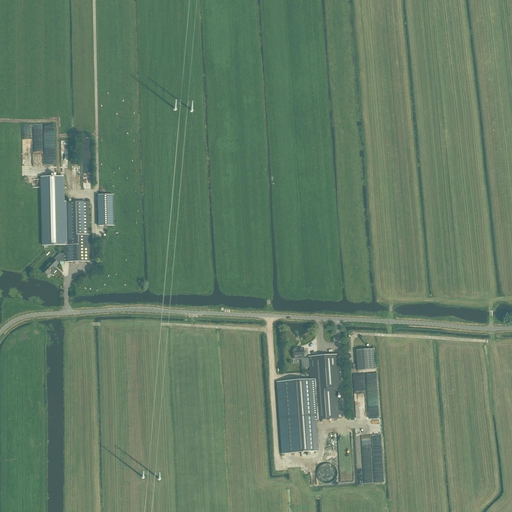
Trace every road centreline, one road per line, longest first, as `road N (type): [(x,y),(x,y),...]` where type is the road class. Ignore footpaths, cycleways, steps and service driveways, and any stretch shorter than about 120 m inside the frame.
road 1 (unclassified): [(511,328),(130,309),(25,316),(0,332)]
road 2 (track): [(92,193),(93,0)]
